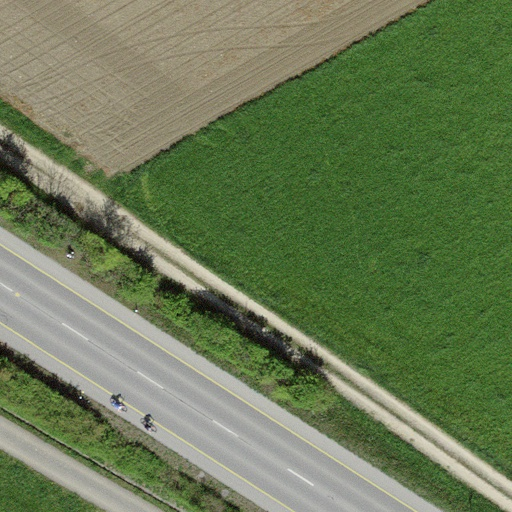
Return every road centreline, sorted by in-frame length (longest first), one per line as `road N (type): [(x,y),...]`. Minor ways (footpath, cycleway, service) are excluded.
road 1 (track): [(511,496),(0,139)]
road 2 (secondary): [(0,288),(344,511)]
road 3 (track): [(0,436),(124,511)]
